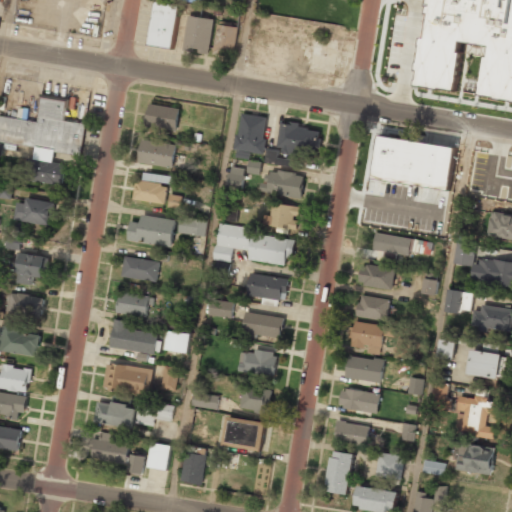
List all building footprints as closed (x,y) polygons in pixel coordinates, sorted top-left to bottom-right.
[(511,0),(430,0),(419,85),(456,90),(463,41),(488,45),(482,95),(511,99),(511,0)] [(151,45),(175,47),(178,4),(154,2),(151,45)] [(213,18),(188,16),(185,50),(210,52),(213,18)] [(238,26),(217,24),(215,53),(235,55),(238,26)] [(39,121),(0,116),(0,142),(36,147),(34,159),(26,158),(23,180),(63,185),(66,164),(54,163),(55,152),(81,155),(85,123),(66,121),(69,101),(42,97),(39,121)] [(178,130),(180,108),(149,105),(147,127),(178,130)] [(268,116),(240,114),(237,150),(264,153),(268,116)] [(282,121),(278,150),(318,155),(321,130),(300,128),(300,124),(282,121)] [(374,178),(450,189),(456,147),(380,136),(374,178)] [(139,163),(174,167),(176,143),(141,140),(139,163)] [(511,156),(485,151),(483,158),(511,163),(511,156)] [(262,161),(250,160),(248,173),(260,175),(262,161)] [(245,168),(229,167),(228,188),(243,189),(245,168)] [(305,174),(265,170),(262,193),(302,197),(305,174)] [(13,185),(0,184),(0,197),(12,199),(13,185)] [(441,232),(448,190),(416,186),(415,192),(428,194),(422,229),(441,232)] [(181,208),(181,195),(169,195),(169,208),(181,208)] [(14,218),(51,226),(56,203),(27,197),(26,204),(18,202),(14,218)] [(301,207),(273,203),(271,215),(265,215),(264,224),(298,229),(299,218),(300,218),(301,207)] [(225,220),(237,221),(238,208),(225,207),(225,220)] [(511,213),(491,212),(488,237),(511,239),(511,213)] [(141,223),(131,221),(128,241),(172,247),(176,220),(142,215),(141,223)] [(178,233),(206,236),(208,219),(180,217),(178,233)] [(252,227),(219,224),(215,260),(232,262),(233,248),(249,250),(252,227)] [(373,249),(409,256),(410,251),(430,255),(432,243),(377,232),(373,249)] [(295,239),(252,234),(249,260),(286,264),(287,257),(293,258),(295,239)] [(476,244),(469,244),(469,238),(457,236),(455,264),(474,265),(476,244)] [(33,285),(35,276),(48,278),(51,257),(20,252),(16,283),(33,285)] [(157,282),(160,262),(126,256),(122,276),(157,282)] [(473,281),(511,286),(511,282),(511,261),(476,257),(473,281)] [(214,274),(227,277),(231,263),(218,260),(214,274)] [(359,285),(392,290),(396,268),(362,263),(359,285)] [(286,301),(290,280),(252,272),(247,294),(286,301)] [(423,293),(437,296),(439,280),(425,278),(423,293)] [(473,292),(448,290),(446,310),(471,313),(473,292)] [(117,312),(148,318),(153,297),(121,291),(117,312)] [(42,318),(44,296),(9,293),(7,314),(42,318)] [(388,320),(390,298),(360,295),(358,317),(388,320)] [(209,317),(233,317),(233,301),(209,300),(209,317)] [(482,311),(474,310),(473,329),(511,331),(511,307),(482,306),(482,311)] [(284,317),(245,313),(243,334),(282,338),(284,317)] [(126,328),(127,322),(115,319),(110,346),(155,354),(158,334),(126,328)] [(350,347),(366,348),(366,353),(381,355),(384,325),(352,322),(350,347)] [(0,351),(38,356),(40,332),(0,327),(0,351)] [(166,351),(188,353),(190,333),(167,331),(166,351)] [(395,357),(409,359),(412,340),(397,338),(395,357)] [(456,341),(440,339),(438,358),(454,360),(456,341)] [(239,371),(274,376),(277,352),(254,349),(254,353),(241,352),(239,371)] [(468,374),(499,379),(504,355),(472,349),(468,374)] [(382,382),(384,359),(349,356),(347,379),(382,382)] [(150,394),(153,369),(108,363),(105,389),(150,394)] [(0,374),(0,388),(28,392),(32,369),(4,365),(3,375),(0,374)] [(162,390),(177,391),(179,367),(165,366),(162,390)] [(408,394),(422,395),(424,379),(410,377),(408,394)] [(447,408),(450,383),(435,382),(433,406),(447,408)] [(273,389),(243,384),(240,409),(269,413),(273,389)] [(193,407),(218,409),(219,395),(207,395),(208,386),(194,385),(193,407)] [(381,393),(342,389),(340,408),(379,412),(381,393)] [(0,415),(19,419),(20,412),(26,413),(28,396),(0,391),(0,415)] [(460,396),(455,432),(494,437),(495,427),(486,426),(488,414),(495,414),(497,400),(460,396)] [(154,426),(156,419),(172,422),(176,406),(141,399),(136,423),(154,426)] [(95,422),(135,428),(138,407),(98,401),(95,422)] [(263,448),(267,422),(229,416),(224,442),(263,448)] [(368,446),(370,425),(338,421),(336,443),(368,446)] [(413,441),(416,425),(404,423),(401,439),(413,441)] [(0,448),(21,450),(23,429),(0,426),(0,448)] [(95,439),(92,458),(128,464),(132,437),(101,432),(100,439),(95,439)] [(148,467),(167,470),(172,446),(153,442),(148,467)] [(495,447),(460,443),(457,470),(492,474),(495,447)] [(185,448),(181,482),(203,484),(206,455),(197,454),(198,449),(185,448)] [(353,453),(332,451),(328,492),(350,494),(353,453)] [(375,476),(400,481),(405,457),(380,452),(375,476)] [(146,456),(131,454),(128,472),(143,474),(146,456)] [(445,475),(446,463),(424,460),(423,473),(445,475)] [(396,511),(399,491),(358,487),(356,509),(396,511)] [(425,497),(426,493),(418,491),(413,511),(432,511),(435,499),(425,497)]
